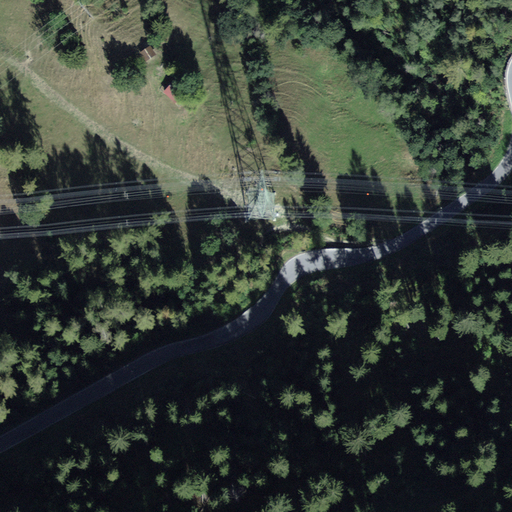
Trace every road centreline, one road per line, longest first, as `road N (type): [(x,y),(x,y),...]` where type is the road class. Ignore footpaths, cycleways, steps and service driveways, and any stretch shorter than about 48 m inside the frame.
road 1 (tertiary): [(511,164),(394,240),(302,258),(252,322),(114,380),(0,446)]
road 2 (track): [(0,314),(44,315),(125,278),(210,271),(278,229),(382,243)]
